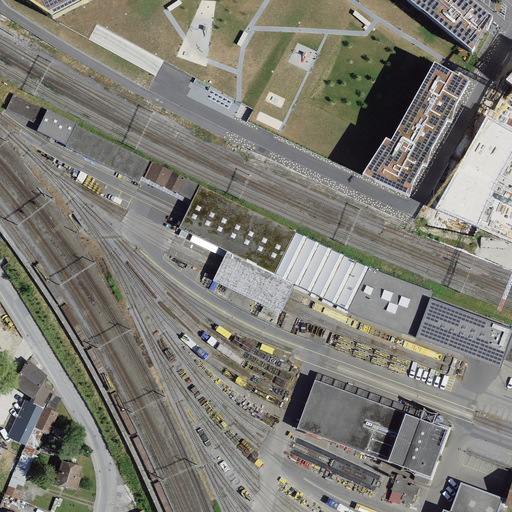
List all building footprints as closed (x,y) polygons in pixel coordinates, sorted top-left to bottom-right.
[(22,0),(54,20),(93,0),(22,0)] [(405,0),(472,53),(493,20),(469,0),(405,0)] [(470,83),(456,69),(453,73),(435,64),(391,142),(386,139),(362,176),(410,197),(413,183),(424,166),(427,167),(432,150),(448,122),(452,124),(457,106),(470,83)] [(7,111),(37,121),(42,105),(12,95),(7,111)] [(511,157),(511,130),(487,118),(441,209),(477,227),(511,157)] [(186,178),(152,163),(145,179),(179,194),(186,178)] [(296,230),(200,187),(179,228),(227,251),(274,274),(296,230)] [(369,267),(296,230),(274,274),(295,284),(349,310),(369,267)] [(213,280),(281,313),(285,305),(290,294),(295,284),(274,274),(227,251),(222,261),(217,273),(213,280)] [(435,291),(369,267),(349,310),(417,340),(418,337),(426,317),(432,298),(433,296),(435,291)] [(511,337),(511,329),(432,298),(418,337),(501,368),(511,337)] [(49,376),(28,363),(13,386),(33,399),(49,376)] [(310,395),(303,414),(297,430),(432,479),(449,430),(435,425),(437,420),(317,376),(310,395)] [(43,409),(23,401),(6,438),(26,448),(35,428),(43,409)] [(58,415),(43,409),(35,428),(50,434),(58,415)] [(22,454),(6,494),(18,498),(33,458),(22,454)] [(84,467),(62,460),(55,485),(78,491),(84,467)] [(413,505),(419,486),(408,483),(410,478),(397,474),(389,498),(413,505)] [(443,511),(496,511),(501,499),(462,483),(452,511),(450,511),(444,509),(443,511)]
